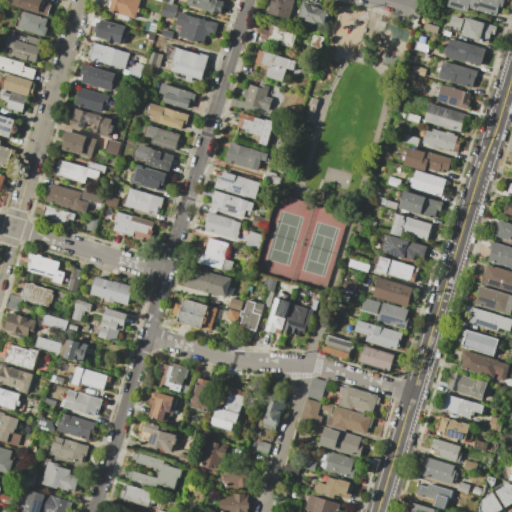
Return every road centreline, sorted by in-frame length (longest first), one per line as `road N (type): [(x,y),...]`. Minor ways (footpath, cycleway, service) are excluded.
road 1 (residential): [(247,0),(91,511)]
road 2 (residential): [(480,166),(375,511)]
road 3 (residential): [(81,0),(0,274)]
road 4 (residential): [(147,334),(231,360),(316,365),(411,394)]
road 5 (residential): [(0,224),(165,273)]
road 6 (residential): [(307,365),(263,511)]
